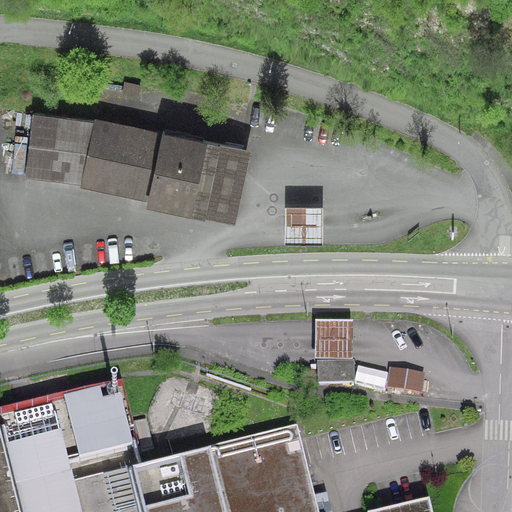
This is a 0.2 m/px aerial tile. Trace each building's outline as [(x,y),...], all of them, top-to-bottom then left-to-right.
[(244,149),(203,141),(97,118),(32,111),(25,174),(82,180),(231,216),(244,149)] [(324,206),(283,206),(283,244),(324,244),(324,206)] [(314,343),(313,365),(350,366),(351,343),(351,327),(314,326),(314,343)] [(350,366),(313,365),(306,365),(306,383),(355,383),(355,365),(350,366)] [(386,390),(420,396),(424,378),(389,371),(386,390)] [(430,511),(429,506),(419,509),(405,511),(317,511),(297,429),(138,468),(117,386),(0,414),(0,511),(430,511)]
